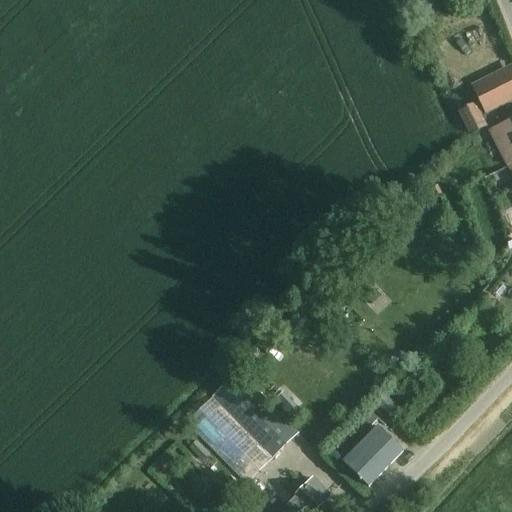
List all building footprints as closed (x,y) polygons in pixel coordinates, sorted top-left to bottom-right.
[(511,65),(470,87),(485,116),(511,102),(511,65)] [(458,113),(469,134),(486,126),(476,105),(458,113)] [(511,119),(489,132),(507,166),(511,163),(511,119)] [(511,188),(492,197),(498,209),(511,202),(511,188)] [(240,374),(214,400),(272,459),(299,433),(240,374)] [(365,433),(378,420),(366,409),(354,422),(365,433)] [(403,453),(388,439),(378,429),(343,465),(354,474),(368,488),(403,453)] [(314,511),(329,497),(312,480),(286,507),(281,502),(271,511),(314,511)]
